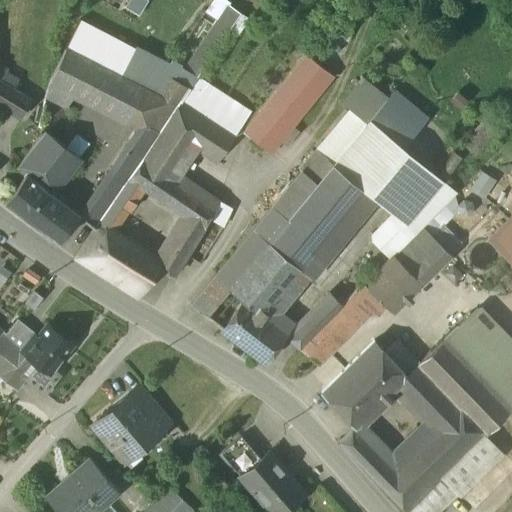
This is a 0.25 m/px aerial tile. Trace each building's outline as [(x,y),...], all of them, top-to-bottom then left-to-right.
[(229,3),(224,0),(214,0),(207,12),(217,20),(227,5),(229,3)] [(240,14),(227,5),(183,71),(182,73),(195,81),(240,14)] [(205,11),(170,63),(183,71),(217,20),(207,12),(205,11)] [(135,48),(80,18),(64,49),(120,77),(135,48)] [(183,71),(170,63),(135,48),(120,77),(141,88),(142,88),(143,89),(158,97),(171,77),(177,81),(182,73),(183,71)] [(120,77),(64,49),(49,80),(74,93),(127,119),(143,89),(142,88),(141,88),(120,77)] [(305,55),(243,133),(269,153),(332,75),(305,55)] [(417,63),(407,75),(417,83),(427,71),(417,63)] [(177,81),(171,77),(158,97),(139,126),(140,126),(158,136),(181,101),(182,101),(189,91),(190,90),(177,81)] [(74,93),(49,80),(48,80),(45,97),(67,108),(74,93)] [(203,81),(194,94),(189,91),(182,101),(218,126),(234,136),(250,113),(203,81)] [(13,91),(0,82),(0,106),(20,119),(31,101),(30,101),(30,100),(14,90),(13,91)] [(143,89),(127,119),(139,126),(158,97),(143,89)] [(398,96),(372,125),(399,148),(425,119),(398,96)] [(182,101),(181,101),(158,136),(159,136),(145,156),(130,177),(143,187),(163,200),(163,201),(167,204),(185,179),(181,176),(198,151),(201,152),(218,126),(182,101)] [(351,110),(318,153),(332,165),(367,123),(351,110)] [(367,123),(332,165),(364,191),(392,211),(371,232),(373,238),(393,256),(422,228),(456,191),(399,148),(372,125),(368,121),(367,123)] [(158,136),(140,126),(128,144),(130,146),(145,156),(159,136),(158,136)] [(234,136),(218,126),(201,152),(217,163),(234,136)] [(45,131),(16,169),(24,175),(25,174),(51,194),(79,158),(45,131)] [(130,146),(97,195),(112,204),(128,179),(130,177),(145,156),(130,146)] [(318,153),(301,171),(316,184),(332,165),(318,153)] [(364,191),(332,165),(287,219),(282,226),(268,242),(301,269),(364,191)] [(301,171),(272,207),(287,219),(316,184),(301,171)] [(51,194),(25,174),(24,175),(5,201),(27,218),(57,242),(78,215),(51,194)] [(112,204),(104,215),(117,224),(143,187),(130,177),(112,204)] [(218,202),(185,179),(167,204),(183,214),(166,243),(171,255),(182,262),(208,218),(218,202)] [(230,209),(219,201),(218,202),(208,218),(222,227),(230,209)] [(272,207),(214,277),(228,288),(267,241),(268,242),(282,226),(287,219),(272,207)] [(117,224),(104,215),(96,227),(110,235),(117,224)] [(511,216),(490,238),(511,260),(511,216)] [(96,227),(74,259),(96,272),(104,260),(108,262),(120,242),(110,235),(96,227)] [(422,228),(393,256),(422,283),(450,255),(422,228)] [(267,241),(228,288),(228,289),(242,301),(243,300),(262,315),(272,304),(301,269),(268,242),(267,241)] [(154,262),(120,242),(108,262),(104,260),(96,272),(136,298),(156,265),(156,264),(154,262)] [(166,243),(154,262),(156,264),(156,265),(173,277),(182,262),(171,255),(166,243)] [(364,283),(363,284),(386,306),(388,309),(396,309),(422,283),(393,256),(392,255),(364,283)] [(511,268),(510,267),(497,277),(505,288),(511,282),(511,268)] [(214,277),(190,305),(206,317),(228,289),(228,288),(214,277)] [(328,354),(354,328),(372,310),(377,315),(386,306),(363,284),(341,305),(336,310),(300,347),(299,348),(318,365),(328,354)] [(42,298),(34,291),(24,303),(33,310),(42,298)] [(262,315),(261,316),(285,334),(300,347),(336,310),(341,305),(329,296),(300,326),(272,304),(262,315)] [(262,315),(243,300),(242,301),(221,329),(264,361),(285,334),(261,316),(262,315)] [(511,408),(511,357),(470,313),(443,339),(511,409),(511,408)] [(5,334),(2,332),(0,334),(0,373),(10,361),(33,333),(33,332),(17,319),(5,334)] [(47,325),(37,337),(33,333),(10,361),(27,375),(24,379),(44,395),(59,375),(52,370),(72,345),(47,325)] [(511,409),(443,339),(417,364),(406,374),(407,376),(394,389),(425,421),(405,440),(441,477),(457,494),(500,452),(484,436),(511,409)] [(374,341),(321,392),(355,427),(394,389),(407,376),(406,374),(399,367),(374,341)] [(410,357),(399,367),(406,374),(417,364),(410,357)] [(27,375),(10,361),(0,373),(0,377),(16,390),(24,379),(27,375)] [(171,420),(143,387),(130,397),(145,415),(149,412),(162,428),(171,420)] [(145,415),(130,397),(120,406),(114,406),(92,425),(123,461),(162,428),(149,412),(145,415)] [(240,436),(220,452),(240,475),(260,459),(240,436)] [(441,477),(405,440),(383,461),(396,474),(420,498),(441,477)] [(420,498),(396,474),(383,461),(366,443),(361,442),(350,453),(406,511),(420,498)] [(260,459),(240,475),(271,511),(282,511),(303,494),(267,452),(260,459)] [(90,458),(45,497),(58,511),(94,511),(119,491),(90,458)] [(420,498),(406,511),(438,511),(457,494),(441,477),(420,498)] [(188,511),(191,509),(167,487),(143,511),(188,511)]
